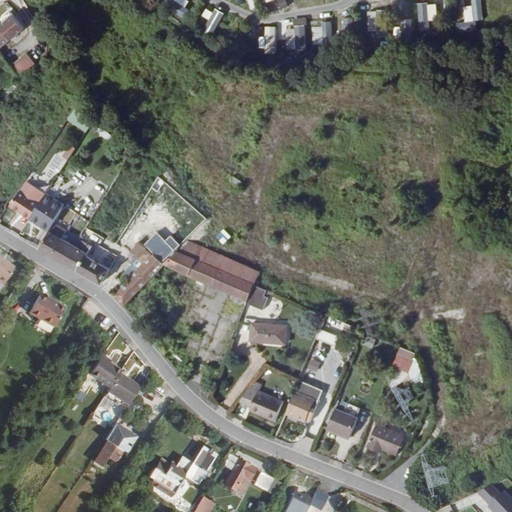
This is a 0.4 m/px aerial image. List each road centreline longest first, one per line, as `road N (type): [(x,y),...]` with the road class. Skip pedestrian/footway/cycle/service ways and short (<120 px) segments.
road 1 (track): [(404,303),(276,267),(256,246),(248,217),(283,131),(305,106),(324,101),(369,110),(419,156),(433,186),(427,243)]
road 2 (residential): [(0,236),(111,305),(199,411),(418,511)]
road 3 (track): [(234,106),(209,173),(248,217)]
road 4 (unknown): [(300,459),(334,368),(327,346)]
